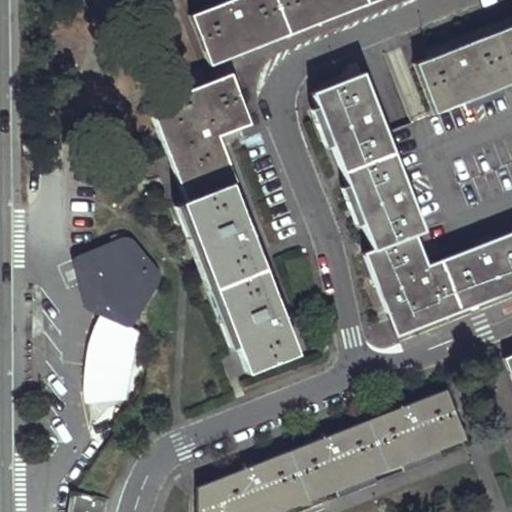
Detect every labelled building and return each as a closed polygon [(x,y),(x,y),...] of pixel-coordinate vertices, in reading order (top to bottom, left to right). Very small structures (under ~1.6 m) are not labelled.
[(229,0),(192,15),(210,65),(233,56),(372,0),(229,0)] [(511,21),(414,62),(434,112),(511,81),(511,21)] [(230,72),(146,105),(182,198),(178,200),(229,184),(235,181),(218,136),(249,123),(230,72)] [(361,73),(310,91),(370,249),(362,252),(395,335),(511,289),(511,228),(510,229),(435,260),(425,264),(413,233),(424,228),(386,133),(361,73)] [(238,182),(185,199),(180,201),(247,373),(297,354),(232,184),(238,182)] [(110,314),(130,327),(160,282),(158,270),(144,251),(138,244),(123,241),(76,261),(89,291),(110,314)] [(130,327),(110,314),(105,319),(100,328),(96,338),(93,348),(90,360),(90,373),(90,384),(90,393),(130,391),(139,332),(130,327)] [(511,353),(503,357),(511,379),(511,353)] [(445,389),(196,487),(195,511),(272,511),(464,437),(445,389)] [(130,391),(90,393),(96,418),(100,436),(112,419),(130,391)] [(102,511),(105,500),(71,493),(67,511),(102,511)]
